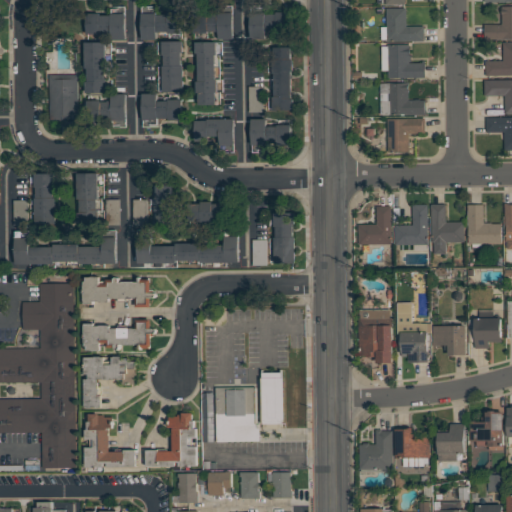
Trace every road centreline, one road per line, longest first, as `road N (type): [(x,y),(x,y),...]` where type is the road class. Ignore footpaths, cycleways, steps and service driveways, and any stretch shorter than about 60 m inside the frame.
road 1 (tertiary): [(328,0),(334,511)]
road 2 (residential): [(34,141),(49,149),(158,148),(218,177),(330,177)]
road 3 (residential): [(179,378),(195,293),(207,282),(331,282)]
road 4 (residential): [(330,177),(511,175)]
road 5 (residential): [(333,403),(433,397),(511,378)]
road 6 (residential): [(457,0),(460,175)]
road 7 (residential): [(0,492),(152,493)]
road 8 (residential): [(26,0),(26,129),(34,141)]
